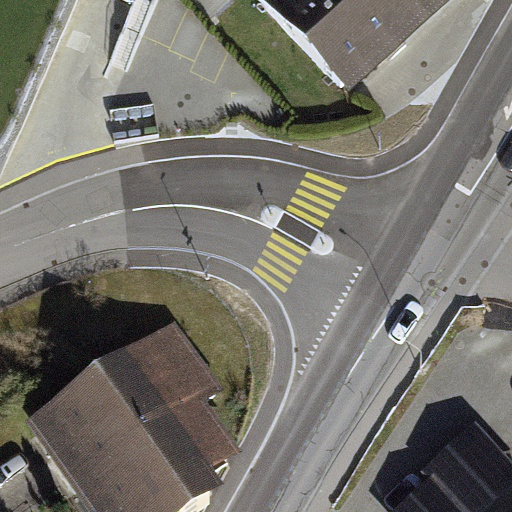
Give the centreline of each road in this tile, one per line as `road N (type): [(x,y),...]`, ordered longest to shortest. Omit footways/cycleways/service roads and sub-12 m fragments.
road 1 (unclassified): [(0,251),(107,213),(211,201),(266,213),(396,283)]
road 2 (tertiary): [(269,511),(396,283)]
road 3 (tertiary): [(427,231),(511,81)]
